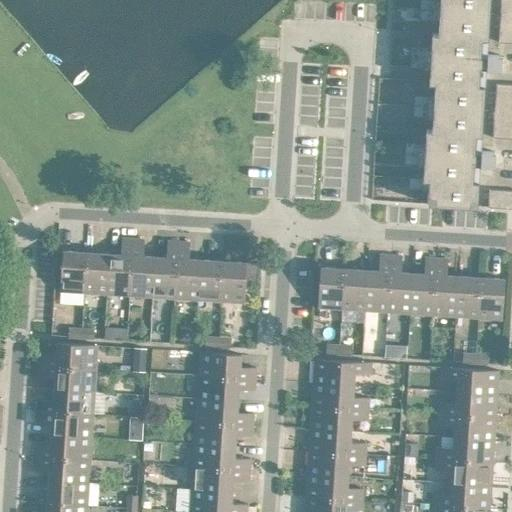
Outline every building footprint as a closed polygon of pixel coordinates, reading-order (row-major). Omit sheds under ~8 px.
[(410,71),(409,94),(478,99),(480,74),(474,74),(475,50),(477,27),(483,27),(485,2),(448,0),(414,0),(414,8),(434,9),(433,22),(427,21),(426,36),(407,35),(405,55),(425,56),(424,71),(410,71)] [(511,0),(495,0),(494,31),(511,32),(511,0)] [(487,126),(511,128),(511,73),(491,72),(487,126)] [(478,99),(409,94),(408,104),(428,106),(427,118),(421,118),(420,133),(400,131),(399,152),(419,153),(418,167),(404,166),(403,176),(423,178),(422,192),(472,196),(474,170),(468,169),(471,123),(477,124),(478,99)] [(483,196),(511,198),(511,179),(484,178),(483,196)] [(101,282),(124,284),(128,227),(116,227),(115,243),(104,242),(101,282)] [(124,284),(147,285),(149,245),(138,244),(139,228),(128,227),(124,284)] [(147,285),(169,287),(173,230),(162,230),(161,246),(149,245),(147,285)] [(169,287),(192,288),(195,248),(183,247),(184,231),(173,230),(169,287)] [(55,279),(78,281),(81,240),(57,239),(55,279)] [(78,281),(101,282),(104,242),(81,240),(78,281)] [(359,299),(382,300),(385,244),(374,243),(373,259),(361,258),(359,299)] [(382,300),(404,302),(407,261),(395,261),(396,245),(385,244),(382,300)] [(404,302),(427,303),(431,247),(420,246),(419,262),(407,261),(404,302)] [(427,303),(450,305),(452,264),(441,264),(442,248),(431,247),(427,303)] [(192,288),(215,290),(218,249),(195,248),(192,288)] [(218,249),(215,290),(239,291),(241,251),(218,249)] [(312,296),(336,298),(339,257),(315,256),(315,257),(314,269),(312,296)] [(336,298),(359,299),(361,258),(339,257),(336,298)] [(450,305),(473,306),(475,266),(452,264),(450,305)] [(475,266),(473,306),(496,308),(499,267),(475,266)] [(99,316),(99,327),(120,328),(120,317),(99,316)] [(63,325),(76,326),(76,317),(64,317),(63,325)] [(76,317),(76,326),(88,327),(89,318),(76,317)] [(200,334),(212,335),(213,326),(200,325),(200,334)] [(213,326),(212,335),(225,336),(225,327),(213,326)] [(35,342),(34,353),(91,357),(92,333),(52,331),(51,343),(35,342)] [(320,342),(333,343),(334,334),(321,333),(320,342)] [(380,333),(379,345),(400,346),(401,335),(380,333)] [(334,334),(333,343),(346,344),(346,335),(334,334)] [(130,336),(128,359),(142,360),(144,337),(130,336)] [(195,340),(193,364),(250,367),(251,356),(234,355),(235,343),(195,340)] [(27,342),(26,353),(34,353),(35,342),(27,342)] [(457,351),(470,352),(470,343),(458,342),(457,351)] [(470,343),(470,352),(482,352),(483,344),(470,343)] [(309,347),(308,371),(348,374),(349,362),(365,363),(366,351),(309,347)] [(26,353),(25,364),(33,364),(34,353),(26,353)] [(49,365),(48,377),(89,380),(91,357),(34,353),(33,364),(49,365)] [(452,369),(451,380),(491,383),(493,359),(436,355),(435,368),(452,369)] [(193,364),(192,386),(232,389),(233,377),(249,378),(250,367),(193,364)] [(308,371),(306,394),(363,397),(364,386),(347,385),(348,374),(308,371)] [(107,373),(106,381),(117,381),(117,373),(107,373)] [(32,388),(31,399),(88,402),(89,380),(48,377),(48,389),(32,388)] [(434,391),(433,402),(490,405),(491,383),(451,380),(450,392),(434,391)] [(169,394),(170,385),(143,384),(143,392),(169,394)] [(192,386),(190,409),(247,413),(248,402),(232,400),(232,389),(192,386)] [(366,388),(366,396),(374,396),(375,388),(366,388)] [(306,394),(305,416),(345,419),(346,408),(362,409),(363,397),(306,394)] [(46,411),(46,423),(86,425),(88,402),(31,399),(30,410),(46,411)] [(449,414),(448,426),(488,428),(490,405),(433,402),(432,413),(449,414)] [(190,409),(189,432),(229,434),(230,423),(246,424),(247,413),(190,409)] [(305,416),(303,439),(360,443),(361,432),(344,431),(345,419),(305,416)] [(124,419),(124,428),(136,428),(137,420),(124,419)] [(29,433),(28,444),(85,448),(86,425),(46,423),(45,434),(29,433)] [(431,436),(430,447),(487,451),(488,428),(448,426),(447,437),(431,436)] [(189,432),(187,454),(244,458),(245,447),(229,446),(229,434),(189,432)] [(400,432),(400,444),(411,445),(412,433),(400,432)] [(303,439),(302,462),(342,465),(343,453),(359,454),(360,443),(303,439)] [(43,456),(43,468),(83,471),(85,448),(28,444),(27,456),(43,456)] [(446,460),(445,471),(485,474),(487,451),(430,447),(430,458),(446,460)] [(187,454),(186,477),(226,480),(227,468),(243,469),(244,458),(187,454)] [(302,462),(300,485),(357,488),(358,477),(342,476),(342,465),(302,462)] [(43,468),(41,491),(82,493),(83,471),(43,468)] [(428,482),(427,493),(484,496),(485,474),(445,471),(444,483),(428,482)] [(186,477),(185,500),(241,504),(242,495),(242,492),(226,491),(226,480),(186,477)] [(398,480),(397,491),(407,491),(408,481),(398,480)] [(122,484),(121,496),(130,497),(131,484),(122,484)] [(300,485),(299,507),(339,510),(339,509),(340,499),(356,500),(357,488),(300,485)] [(35,502),(34,511),(80,511),(82,493),(41,491),(41,502),(35,502)] [(443,505),(442,511),(482,511),(484,496),(427,493),(427,504),(443,505)] [(242,495),(241,504),(250,504),(250,495),(242,495)] [(130,497),(121,496),(120,511),(129,511),(130,497)] [(240,511),(241,504),(185,500),(183,511),(240,511)]
